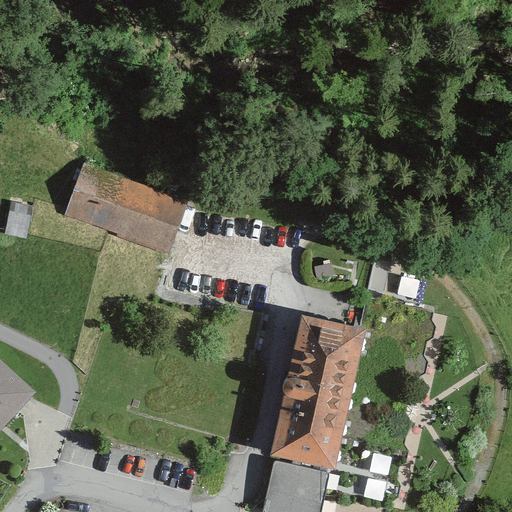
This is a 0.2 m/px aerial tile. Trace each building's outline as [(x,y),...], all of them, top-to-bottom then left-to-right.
[(63,217),(166,251),(188,200),(80,164),(63,217)] [(24,241),(29,209),(9,205),(4,238),(24,241)] [(363,297),(356,332),(369,335),(338,474),(327,472),(327,473),(322,497),(334,499),(336,504),(350,507),(355,503),(391,511),(392,506),(398,502),(401,488),(397,482),(400,469),(406,466),(409,452),(405,446),(419,383),(425,379),(428,365),(424,358),(427,346),(433,341),(436,329),(432,322),(434,313),(363,297)] [(304,320),(273,459),(327,472),(338,474),(369,335),(356,332),(304,320)] [(0,432),(34,396),(0,364),(0,432)] [(319,511),(322,497),(327,473),(275,462),(264,511),(319,511)]
